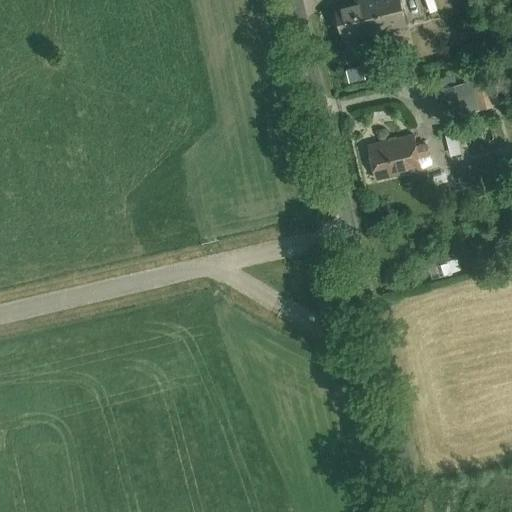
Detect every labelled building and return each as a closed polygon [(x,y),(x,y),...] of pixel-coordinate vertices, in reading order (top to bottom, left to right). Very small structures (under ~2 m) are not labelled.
[(383,31),(407,25),(400,0),(356,0),(336,5),(344,38),(360,34),(364,51),(386,46),(383,31)] [(489,7),(491,19),(505,17),(503,5),(489,7)] [(493,105),(486,78),(474,82),(481,109),(493,105)] [(452,116),(480,109),(473,81),(444,88),(452,116)] [(378,179),(423,168),(415,134),(370,145),(378,179)] [(454,172),(459,185),(507,170),(503,156),(454,172)]
